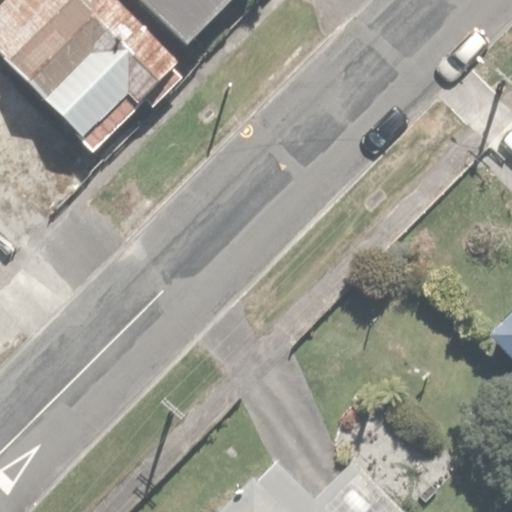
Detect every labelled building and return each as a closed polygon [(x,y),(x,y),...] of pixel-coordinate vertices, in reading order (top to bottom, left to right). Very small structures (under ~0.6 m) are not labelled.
[(0,0),(0,56),(83,144),(135,95),(151,112),(192,72),(123,0),(0,0)] [(146,0),(189,42),(231,0),(146,0)] [(0,251),(6,257),(37,225),(1,189),(15,175),(0,160),(0,251)] [(511,277),(511,299),(486,325),(511,352),(511,276),(511,277)] [(265,445),(202,511),(425,511),(363,453),(320,497),(265,445)]
